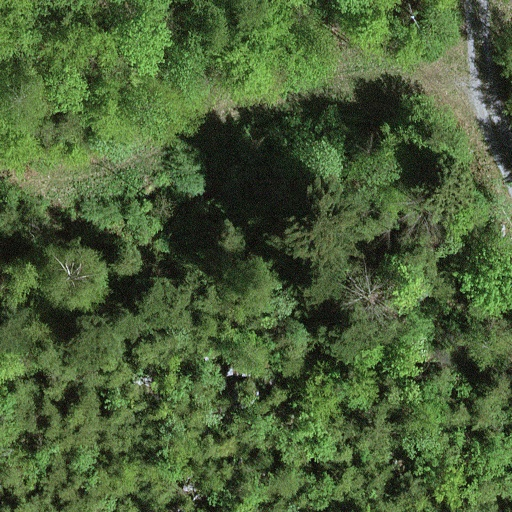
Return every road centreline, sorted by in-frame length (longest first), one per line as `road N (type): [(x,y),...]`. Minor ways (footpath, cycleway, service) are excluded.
road 1 (track): [(0,171),(103,166),(253,94),(483,76)]
road 2 (track): [(511,152),(483,76),(476,0)]
